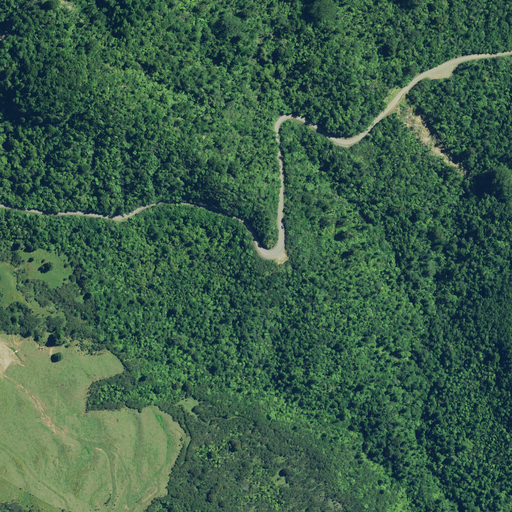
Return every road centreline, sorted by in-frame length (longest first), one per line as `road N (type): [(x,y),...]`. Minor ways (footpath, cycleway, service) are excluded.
road 1 (tertiary): [(511,51),(423,74),(352,140),(283,117),(277,252),(263,251),(244,221),(184,204),(151,204),(122,217),(0,205)]
road 2 (track): [(0,369),(113,459),(114,511)]
